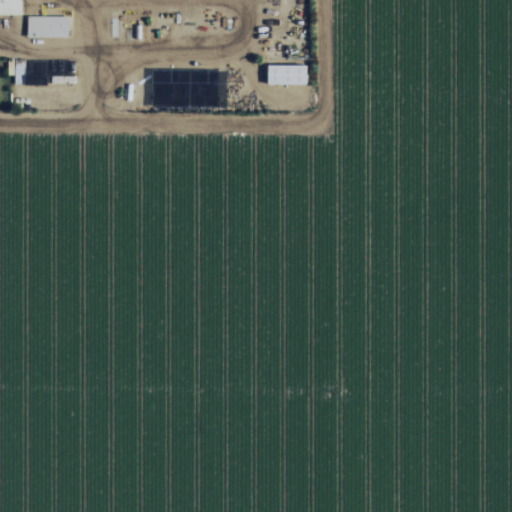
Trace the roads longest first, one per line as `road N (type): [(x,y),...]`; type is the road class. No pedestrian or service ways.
road 1 (track): [(0,382),(511,385)]
road 2 (track): [(318,0),(321,112),(312,123),(0,124)]
